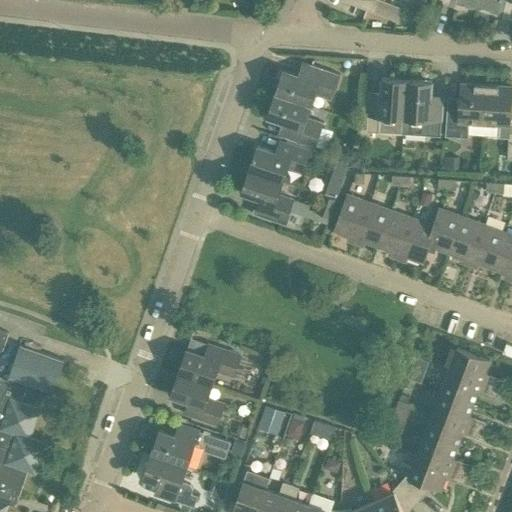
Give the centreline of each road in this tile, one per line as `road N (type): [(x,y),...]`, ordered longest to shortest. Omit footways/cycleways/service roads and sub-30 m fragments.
road 1 (unclassified): [(507,324),(197,217)]
road 2 (unclassified): [(96,504),(197,217)]
road 3 (unclassified): [(1,6),(262,37)]
road 4 (residential): [(511,49),(297,36)]
road 5 (unclassified): [(197,217),(262,37)]
